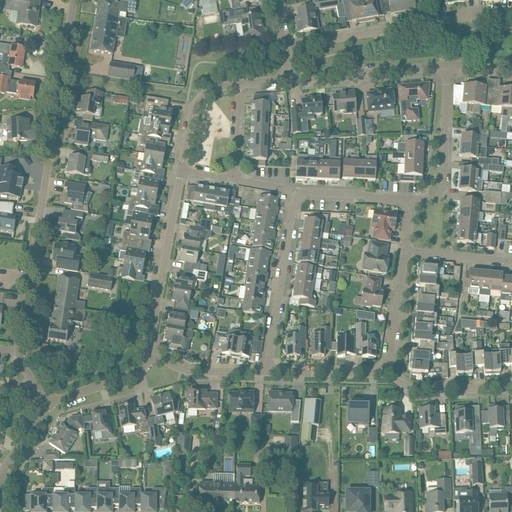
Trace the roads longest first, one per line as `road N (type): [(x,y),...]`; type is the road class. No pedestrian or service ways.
road 1 (residential): [(45,403),(17,352),(74,0)]
road 2 (residential): [(511,17),(483,12),(283,47)]
road 3 (residential): [(180,171),(147,350)]
road 4 (residential): [(297,195),(265,372)]
road 5 (residential): [(411,199),(436,197),(443,184),(442,64)]
road 6 (residential): [(442,64),(288,80)]
road 7 (residential): [(511,387),(428,392),(387,372)]
road 8 (residential): [(265,372),(181,369),(147,350)]
road 9 (residential): [(387,372),(265,372)]
road 10 (residential): [(147,350),(138,371),(45,403)]
